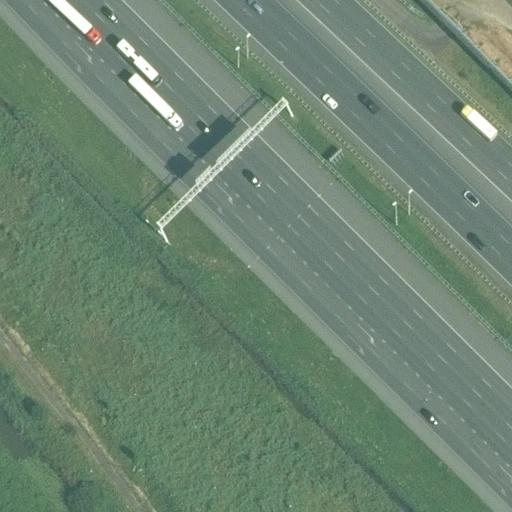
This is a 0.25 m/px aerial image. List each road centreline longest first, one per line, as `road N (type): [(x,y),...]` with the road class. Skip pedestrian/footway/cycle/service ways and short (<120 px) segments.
road 1 (motorway): [(70,0),(511,439)]
road 2 (motorway): [(511,268),(240,0)]
road 3 (motorway): [(511,177),(322,0)]
